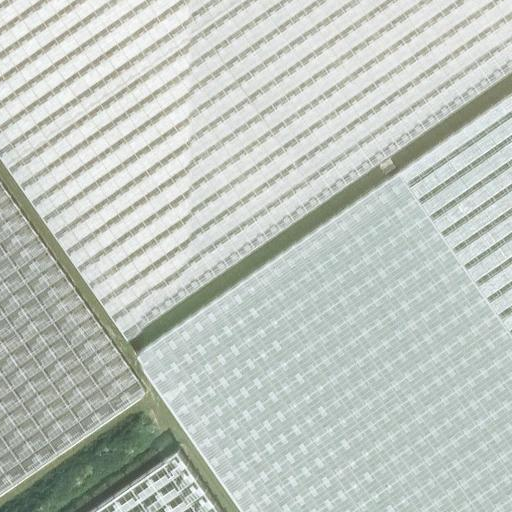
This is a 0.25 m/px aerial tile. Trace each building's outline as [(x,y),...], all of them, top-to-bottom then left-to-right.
[(511,0),(0,0),(0,155),(125,335),(511,65),(511,0)] [(511,511),(511,92),(136,354),(157,385),(164,395),(245,511),(511,511)] [(385,173),(396,167),(390,158),(379,166),(385,173)] [(0,182),(0,493),(146,392),(0,182)] [(84,511),(218,511),(175,450),(84,511)]
